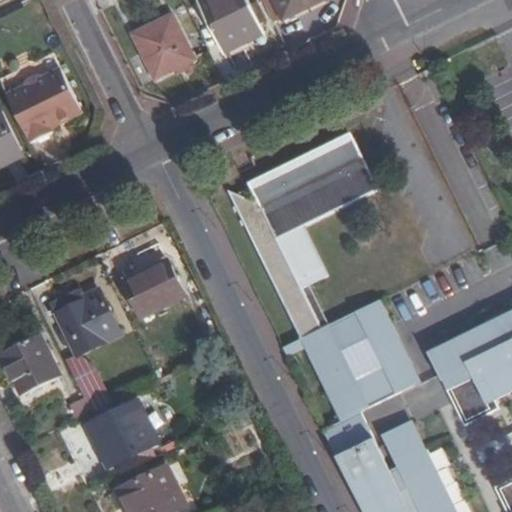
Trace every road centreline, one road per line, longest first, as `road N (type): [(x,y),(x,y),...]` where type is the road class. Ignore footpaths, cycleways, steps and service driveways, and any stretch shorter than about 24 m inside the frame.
road 1 (residential): [(333,511),(154,149)]
road 2 (residential): [(154,149),(394,31)]
road 3 (residential): [(0,226),(154,149)]
